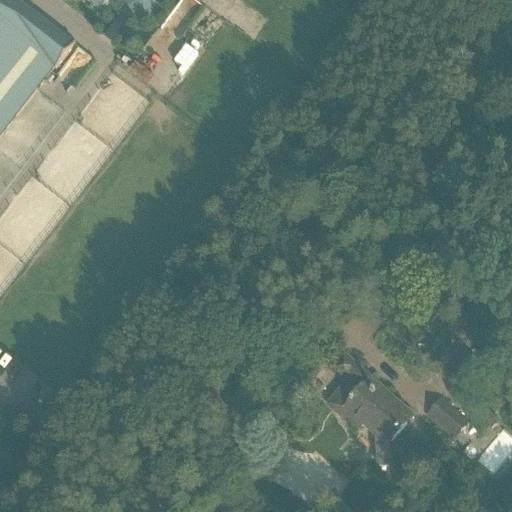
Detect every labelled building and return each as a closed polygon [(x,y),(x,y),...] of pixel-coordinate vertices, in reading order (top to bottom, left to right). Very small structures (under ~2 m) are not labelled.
[(0,0),(0,139),(54,70),(56,71),(74,47),(17,2),(18,1),(17,0),(0,0)] [(81,0),(101,15),(112,0),(81,0)] [(411,419),(385,396),(380,391),(341,355),(327,371),(343,386),(325,407),(339,418),(341,416),(359,433),(362,429),(374,439),(376,469),(392,468),(391,443),(397,434),(411,419)] [(469,357),(448,381),(454,385),(470,400),(491,376),(469,357)] [(496,400),(488,409),(494,414),(502,405),(496,400)] [(455,440),(469,426),(456,414),(441,401),(427,416),(455,440)] [(511,437),(506,432),(479,460),(493,473),(511,453),(511,437)]
